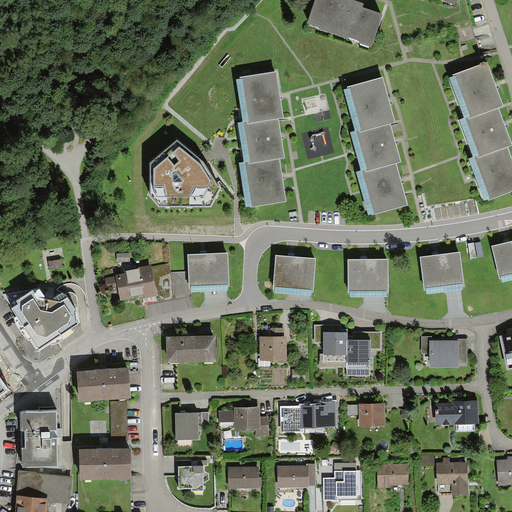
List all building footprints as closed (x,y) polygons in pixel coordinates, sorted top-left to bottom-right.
[(385,18),(332,0),(315,0),(305,29),(373,52),(385,18)] [(459,0),(415,0),(455,14),(459,0)] [(511,162),(508,151),(511,149),(511,148),(503,124),(499,112),(503,111),(494,86),(487,66),(455,77),(471,119),(465,122),(479,159),(475,161),(490,203),(511,195),(511,162)] [(282,176),(280,162),(284,161),(281,137),(279,122),(283,122),(279,97),(276,77),(244,82),(251,127),(246,128),(252,167),(246,168),(253,210),(286,205),(282,176)] [(400,180),(397,168),(401,167),(394,141),(391,127),(395,126),(389,101),(383,81),(349,91),(361,132),(357,134),(367,173),(363,175),(374,218),(408,210),(400,180)] [(179,144),(151,168),(151,198),(160,211),(210,211),(220,193),(203,167),(179,144)] [(511,243),(492,248),(500,280),(511,277),(511,243)] [(230,246),(192,248),(194,282),(232,280),(230,246)] [(315,259),(277,256),(275,290),(312,293),(315,259)] [(458,256),(422,262),(427,292),(463,286),(458,256)] [(122,271),(106,274),(108,282),(114,281),(116,293),(125,292),(126,295),(157,289),(152,260),(121,266),(122,271)] [(388,260),(350,261),(351,295),(389,294),(388,260)] [(36,299),(31,291),(13,301),(15,305),(10,308),(37,350),(76,325),(74,311),(66,297),(60,294),(49,301),(36,299)] [(320,369),(346,369),(347,336),(347,333),(340,333),(340,327),(316,327),(316,343),(324,343),(324,355),(320,355),(320,369)] [(217,333),(166,336),(167,361),(218,359),(217,333)] [(353,336),(347,336),(346,369),(346,378),(371,377),(371,351),(383,351),(383,333),(353,333),(353,336)] [(511,336),(500,339),(507,374),(511,372),(511,336)] [(433,338),(421,338),(422,354),(429,354),(429,370),(459,370),(459,367),(467,367),(467,341),(433,341),(433,338)] [(274,340),(260,340),(260,363),(287,363),(286,339),(274,340)] [(129,369),(78,372),(80,402),(110,400),(126,399),(131,398),(129,369)] [(126,399),(110,400),(112,428),(128,427),(126,399)] [(279,419),(302,418),(302,431),(335,429),(335,416),(334,402),(279,404),(279,419)] [(476,425),(479,425),(478,402),(450,403),(450,407),(436,408),(436,427),(476,425)] [(384,404),(358,406),(360,429),(386,427),(384,404)] [(218,427),(235,427),(236,430),(256,429),(256,437),(269,437),(268,419),(263,419),(262,407),(235,409),(235,412),(218,413),(218,427)] [(55,411),(22,412),(23,432),(25,432),(26,449),(22,449),(23,467),(57,466),(55,411)] [(203,438),(202,427),(209,426),(209,411),(173,412),(173,426),(174,439),(203,438)] [(130,450),(79,450),(80,480),(130,480),(130,450)] [(508,461),(497,461),(498,487),(511,486),(511,457),(507,458),(508,461)] [(470,458),(437,460),(439,493),(471,492),(470,458)] [(208,459),(178,459),(178,488),(209,487),(208,459)] [(410,459),(377,462),(379,486),(412,483),(410,459)] [(311,462),(278,462),(278,486),(311,486),(311,462)] [(261,465),(228,465),(228,489),(262,489),(261,465)] [(362,471),(336,471),(336,479),(324,479),(324,500),(337,500),(337,497),(362,497),(362,471)] [(72,478),(20,472),(18,482),(16,498),(17,499),(16,511),(47,511),(49,504),(70,505),(72,478)]
